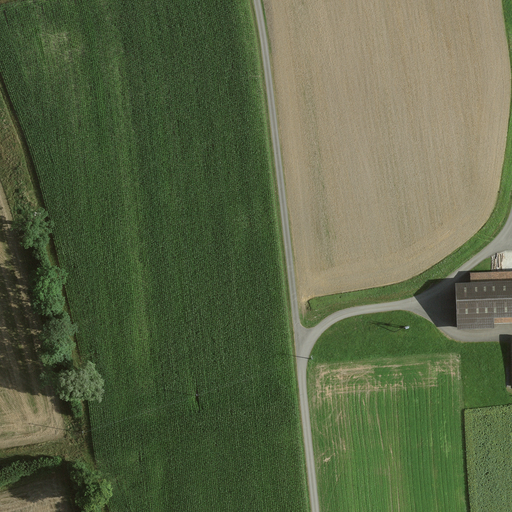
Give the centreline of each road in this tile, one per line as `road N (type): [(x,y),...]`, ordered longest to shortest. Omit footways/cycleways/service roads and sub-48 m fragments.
road 1 (track): [(511,220),(503,237),(433,292),(347,312),(299,345),(316,511)]
road 2 (track): [(256,0),(299,345)]
